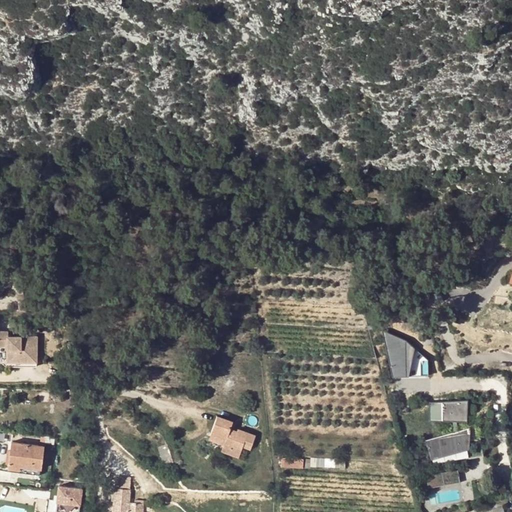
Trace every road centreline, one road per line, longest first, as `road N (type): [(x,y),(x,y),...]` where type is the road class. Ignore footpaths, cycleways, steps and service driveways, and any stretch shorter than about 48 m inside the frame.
road 1 (unknown): [(511,505),(499,387),(403,378)]
road 2 (unknown): [(105,511),(104,402),(117,394),(189,410)]
